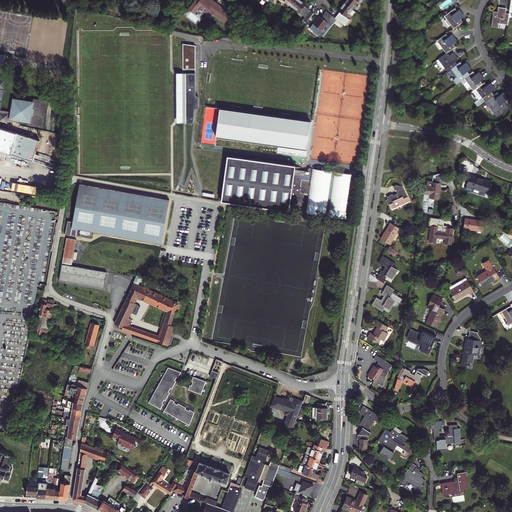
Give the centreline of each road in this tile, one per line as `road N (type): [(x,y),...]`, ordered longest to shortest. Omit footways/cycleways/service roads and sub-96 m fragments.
road 1 (secondary): [(375,123),(338,384)]
road 2 (secondary): [(346,383),(381,124)]
road 3 (residential): [(192,344),(291,381),(338,384)]
road 4 (residential): [(97,368),(68,508)]
road 5 (residential): [(439,394),(455,322),(511,286)]
road 6 (residential): [(193,342),(209,256),(165,246)]
road 7 (secondary): [(381,124),(392,0)]
road 8 (secondary): [(386,0),(375,123)]
